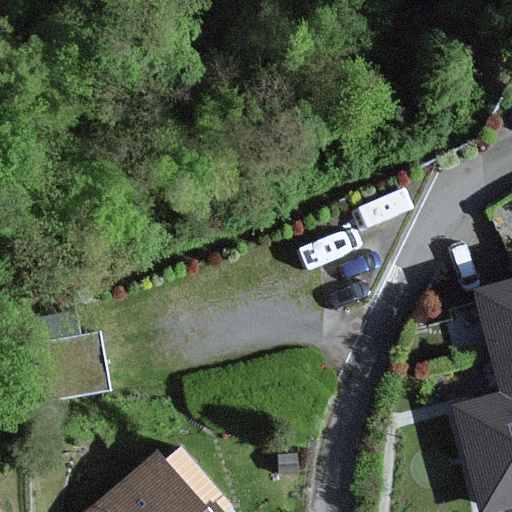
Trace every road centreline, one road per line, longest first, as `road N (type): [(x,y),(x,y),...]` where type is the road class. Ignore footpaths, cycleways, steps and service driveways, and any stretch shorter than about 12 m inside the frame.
road 1 (residential): [(328,511),(341,426),(392,301),(453,204),(511,161)]
road 2 (track): [(122,355),(273,330),(367,356)]
